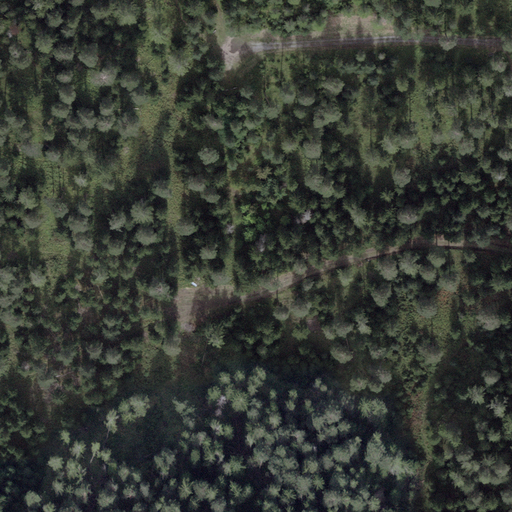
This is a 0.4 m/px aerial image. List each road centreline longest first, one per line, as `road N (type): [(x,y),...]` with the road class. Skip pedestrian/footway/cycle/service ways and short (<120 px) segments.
road 1 (track): [(511,260),(486,249),(423,246),(194,317)]
road 2 (track): [(493,59),(226,47)]
